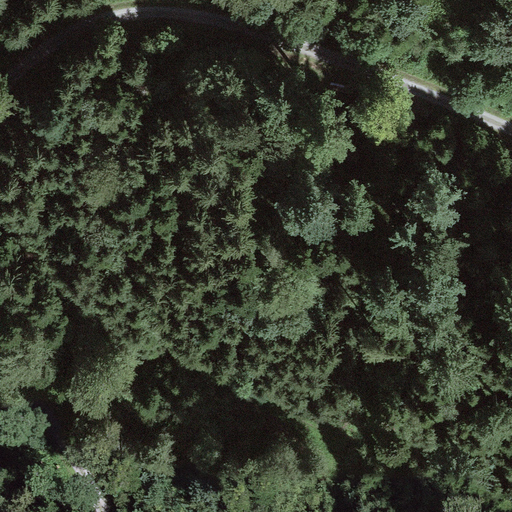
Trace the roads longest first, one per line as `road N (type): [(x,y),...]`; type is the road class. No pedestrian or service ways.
road 1 (track): [(0,89),(81,26),(169,13),(297,44),(511,128)]
road 2 (track): [(101,511),(60,438),(0,357)]
